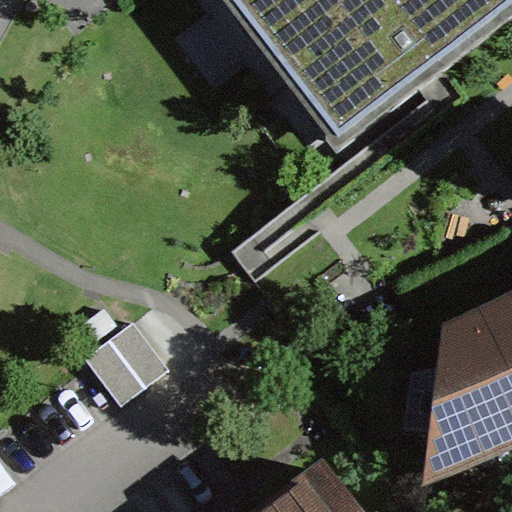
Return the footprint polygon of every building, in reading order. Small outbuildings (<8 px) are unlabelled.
[(511,0),(226,0),(335,146),(511,8),(511,0)] [(452,81),(297,201),(310,218),(466,98),(452,81)] [(511,307),(450,336),(432,449),(458,469),(511,445),(511,307)] [(133,323),(86,359),(123,407),(170,371),(133,323)] [(355,511),(325,471),(271,511),(355,511)]
